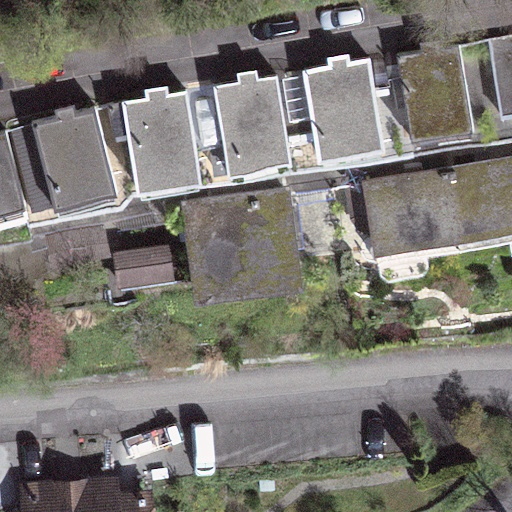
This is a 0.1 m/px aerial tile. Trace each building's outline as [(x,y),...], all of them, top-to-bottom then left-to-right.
[(511,36),(488,41),(499,104),(511,102),(511,36)] [(459,43),(397,54),(411,132),(473,121),(459,43)] [(305,69),(292,72),(304,141),(316,139),(318,148),(382,138),(368,57),(304,68),(305,69)] [(292,72),(215,85),(226,153),(213,155),(215,170),(232,167),(230,158),(289,148),(288,144),(304,141),(292,72)] [(186,90),(109,103),(114,132),(128,130),(136,174),(198,164),(186,90)] [(95,105),(11,127),(33,213),(60,206),(57,194),(111,180),(114,192),(117,191),(95,105)] [(4,130),(0,131),(0,225),(28,218),(4,130)] [(511,156),(448,167),(457,233),(511,223),(511,156)] [(375,246),(457,233),(448,167),(365,181),(365,184),(350,186),(356,218),(363,228),(373,227),(375,246)] [(286,192),(187,205),(197,280),(296,267),(286,192)] [(104,223),(44,236),(50,268),(111,255),(104,223)] [(150,278),(170,276),(166,246),(147,249),(150,278)] [(150,278),(147,249),(116,252),(120,282),(150,278)] [(147,511),(146,493),(113,495),(113,484),(27,490),(29,511),(147,511)]
